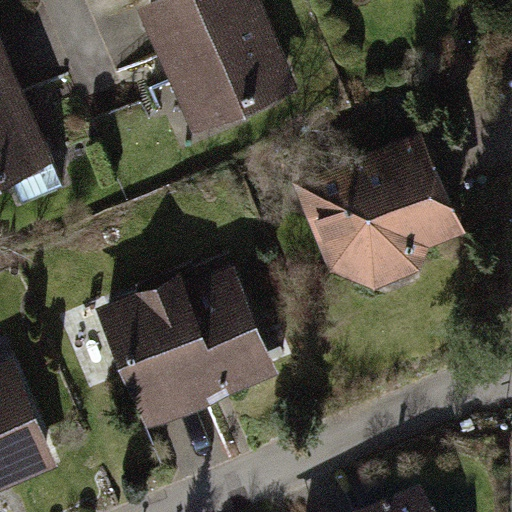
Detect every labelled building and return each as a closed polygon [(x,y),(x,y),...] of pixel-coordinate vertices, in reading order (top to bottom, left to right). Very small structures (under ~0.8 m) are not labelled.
[(250,0),(136,0),(187,119),(283,78),(250,0)] [(0,45),(0,164),(43,146),(0,45)] [(410,117),(292,173),(341,276),(459,221),(410,117)] [(181,262),(94,297),(142,413),(268,361),(225,257),(186,274),(181,262)] [(0,482),(52,461),(3,345),(0,346),(0,482)] [(421,511),(413,493),(368,511),(421,511)]
